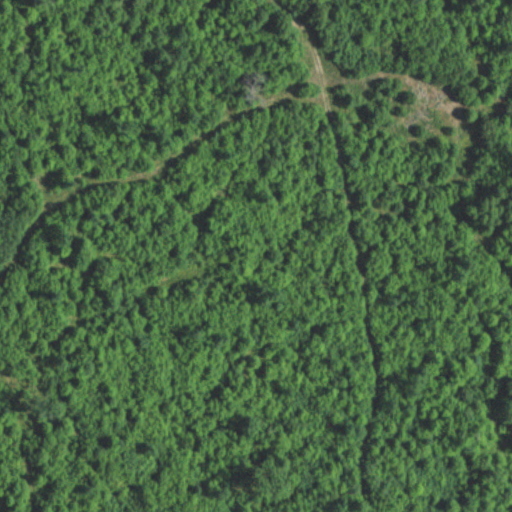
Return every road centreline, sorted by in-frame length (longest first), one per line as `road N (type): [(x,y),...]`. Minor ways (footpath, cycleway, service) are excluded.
road 1 (track): [(269,0),(283,9),(320,77),(160,170),(64,197),(0,271)]
road 2 (track): [(320,77),(374,393),(372,511)]
